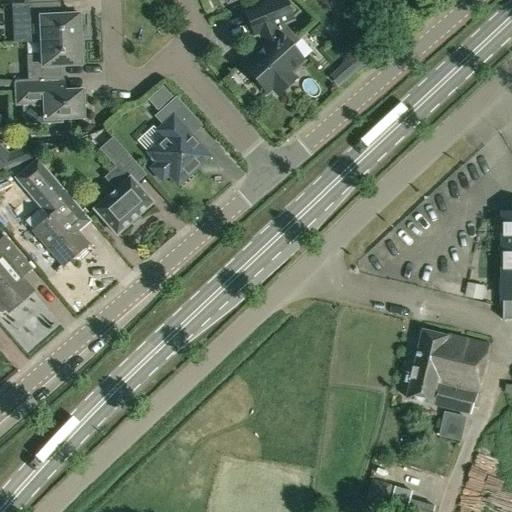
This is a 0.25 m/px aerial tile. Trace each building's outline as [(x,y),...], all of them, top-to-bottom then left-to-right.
[(290,49),(298,41),(286,29),(284,31),(281,24),(290,20),(282,0),(273,0),(247,11),(257,34),(259,33),(265,48),(244,67),(243,66),(242,67),(266,94),(272,89),(277,95),(293,80),(288,74),(302,61),(290,49)] [(56,17),(55,4),(24,5),(26,42),(40,42),(78,41),(78,34),(82,34),(81,16),(56,17)] [(27,81),(59,80),(58,67),(83,65),(82,48),(79,48),(78,41),(40,42),(41,56),(26,56),(27,81)] [(360,54),(347,65),(355,74),(365,66),(360,54)] [(59,93),(59,80),(27,81),(14,82),(15,107),(23,106),(23,110),(24,119),(30,125),(39,124),(61,123),(61,120),(82,119),(81,106),(85,106),(84,92),(59,93)] [(175,99),(155,117),(163,126),(157,132),(163,139),(147,154),(157,165),(151,170),(162,182),(168,176),(173,182),(189,168),(193,172),(209,158),(182,128),(193,119),(175,99)] [(112,139),(100,150),(121,175),(134,164),(112,139)] [(8,156),(0,148),(0,171),(12,166),(8,156)] [(129,179),(93,211),(116,236),(152,204),(129,179)] [(76,233),(87,224),(60,193),(41,210),(48,219),(33,232),(62,266),(87,245),(76,233)] [(20,277),(30,268),(4,238),(0,241),(0,313),(2,314),(6,311),(8,313),(32,292),(20,277)] [(489,346),(423,330),(407,398),(471,414),(477,398),(489,346)] [(379,472),(399,476),(401,466),(381,462),(379,472)] [(369,500),(386,505),(391,488),(374,483),(369,500)] [(395,486),(388,511),(408,511),(412,499),(414,491),(395,486)] [(412,499),(408,511),(433,511),(436,506),(412,499)]
